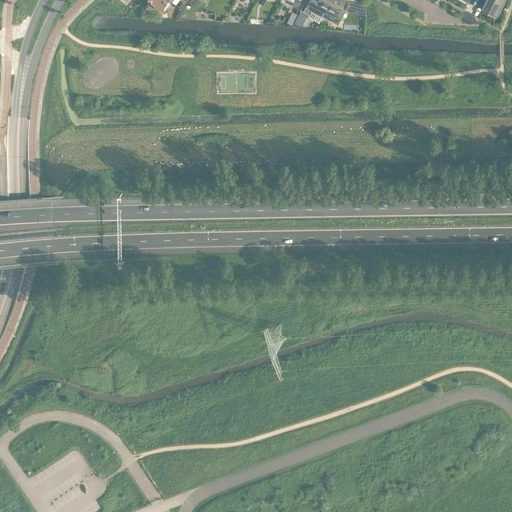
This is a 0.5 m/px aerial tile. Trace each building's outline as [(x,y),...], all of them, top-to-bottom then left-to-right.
[(321,16),(323,10),(328,0),(307,0),(302,10),(309,14),(310,10),(321,16)] [(328,0),(323,10),(334,16),(332,19),(338,22),(344,11),(339,8),(343,0),(328,0)] [(485,0),(482,7),(494,14),(499,3),(503,5),(505,0),(485,0)] [(344,10),(365,15),(366,6),(365,5),(349,1),(345,9),(344,10)] [(186,5),(182,2),(178,7),(182,11),(186,5)] [(292,11),(288,18),(293,21),(297,14),(292,11)]
